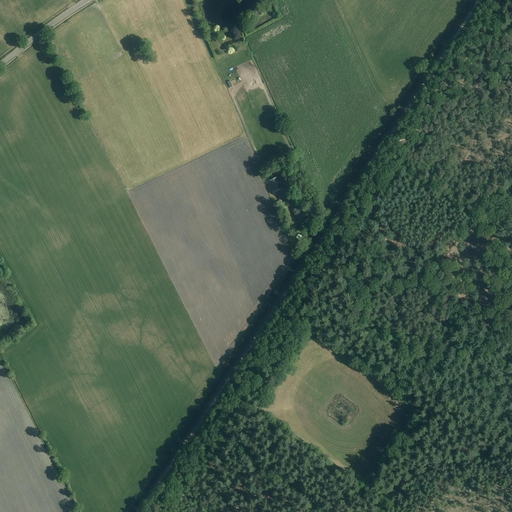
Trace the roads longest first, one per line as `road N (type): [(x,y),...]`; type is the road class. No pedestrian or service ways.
road 1 (track): [(139,511),(294,281)]
road 2 (track): [(383,146),(480,0)]
